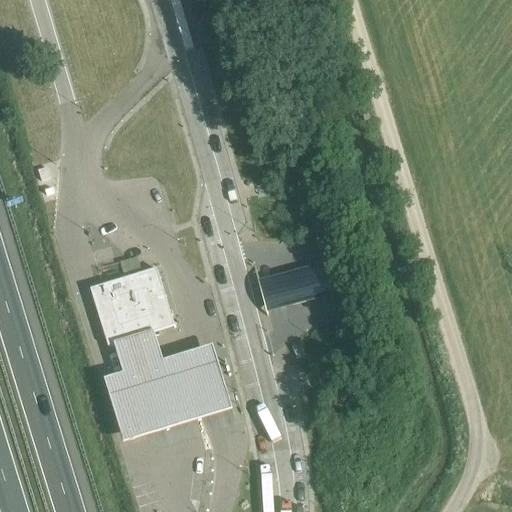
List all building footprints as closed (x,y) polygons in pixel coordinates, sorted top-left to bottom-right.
[(124,275),(138,274),(137,261),(123,262),(124,275)] [(324,263),(258,280),(267,312),(333,295),(324,263)] [(123,281),(90,291),(108,348),(115,346),(154,334),(174,327),(171,317),(156,271),(127,280),(123,281)] [(115,346),(123,372),(104,377),(124,441),(232,408),(212,345),(162,361),(154,334),(115,346)] [(302,345),(293,348),(298,359),(306,356),(302,345)]
